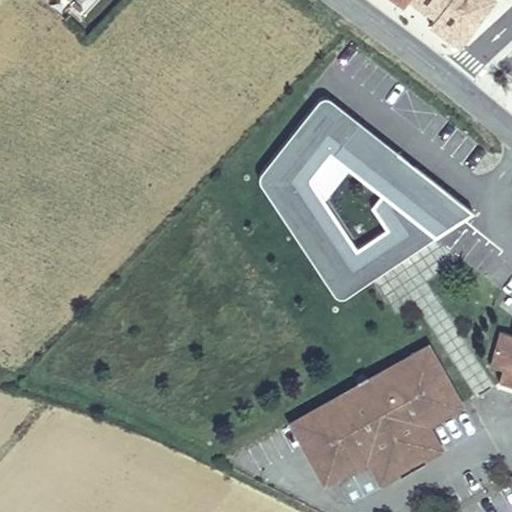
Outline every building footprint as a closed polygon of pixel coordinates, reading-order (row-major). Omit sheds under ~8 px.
[(69,0),(79,9),(82,6),(76,1),(77,0),(69,0)] [(403,0),(466,35),(485,0),(403,0)] [(325,95),(322,95),(320,96),(317,99),(262,168),(260,171),(259,174),(259,178),(260,180),(329,287),(334,295),(338,296),(342,296),(346,295),(399,260),(471,211),(396,149),(328,96),(325,95)] [(511,370),(511,336),(509,336),(502,368),(511,370)] [(388,478),(408,468),(406,464),(411,462),(404,449),(419,441),(428,458),(449,447),(436,425),(471,406),(438,345),(299,416),(333,478),(376,455),(388,478)] [(411,462),(406,464),(408,468),(411,473),(431,463),(428,458),(419,441),(404,449),(411,462)]
